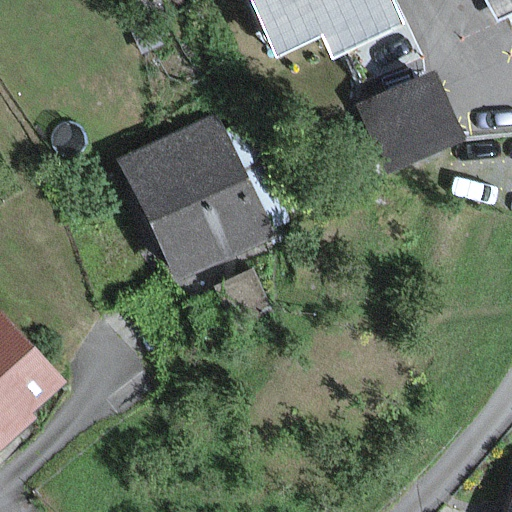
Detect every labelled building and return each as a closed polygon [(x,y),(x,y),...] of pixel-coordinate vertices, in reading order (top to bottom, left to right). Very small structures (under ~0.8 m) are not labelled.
[(258,0),(265,14),(295,0),(308,0),(331,46),(385,21),(375,0),(258,0)] [(388,167),(446,145),(424,89),(367,111),(388,167)] [(188,141),(128,168),(174,273),(210,257),(269,231),(226,135),(192,150),(188,141)] [(0,429),(56,380),(0,317),(0,429)] [(511,511),(511,475),(499,511),(511,511)]
